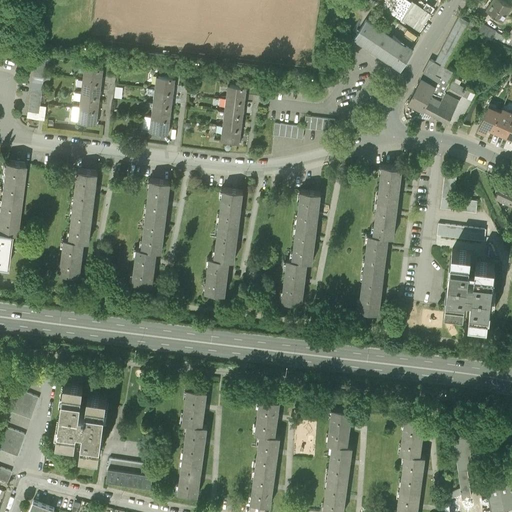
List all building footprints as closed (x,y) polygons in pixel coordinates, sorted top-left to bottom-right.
[(419,29),(433,8),(427,4),(423,9),(412,1),(410,4),(402,0),(402,2),(398,0),(392,11),(402,17),(419,29)] [(490,0),(491,0),(486,8),(502,18),(511,4),(505,0),(490,0)] [(454,71),(445,67),(468,21),(459,16),(435,61),(441,64),(436,73),(440,76),(449,81),(454,71)] [(366,20),(354,37),(401,68),(413,51),(366,20)] [(496,31),(477,21),(473,29),(492,38),(493,36),(511,47),(511,28),(506,37),(496,32),(496,31)] [(27,118),(44,120),(46,106),(40,105),(43,81),(44,75),(47,53),(35,52),(27,118)] [(432,92),(440,76),(436,73),(441,64),(435,61),(430,59),(408,101),(423,108),(432,92)] [(84,66),(83,80),(101,82),(103,68),(84,66)] [(156,75),(155,89),(173,91),(175,77),(156,75)] [(440,76),(432,92),(442,97),(443,93),(445,90),(447,92),(449,88),(446,87),(449,81),(440,76)] [(446,87),(449,88),(455,92),(459,86),(461,82),(455,79),(453,83),(449,81),(446,87)] [(83,80),(81,94),(99,96),(101,82),(83,80)] [(228,84),(226,98),(245,100),(246,86),(228,84)] [(123,87),(115,86),(114,97),(121,98),(123,87)] [(475,91),(466,86),(465,89),(459,86),(455,92),(461,95),(459,100),(448,121),(454,125),(457,126),(475,91)] [(155,89),(153,103),(172,105),(173,91),(155,89)] [(448,121),(459,100),(443,93),(442,97),(432,92),(423,108),(448,121)] [(80,102),(79,108),(98,110),(99,96),(81,94),(80,102)] [(226,98),(224,112),(243,114),(245,100),(226,98)] [(487,130),(492,131),(501,111),(495,108),(497,105),(489,102),(477,130),(486,134),(487,130)] [(153,103),(151,117),(170,119),(172,105),(153,103)] [(492,131),(504,137),(511,119),(511,111),(502,107),(501,111),(492,131)] [(96,124),(98,110),(79,108),(77,122),(96,124)] [(224,112),(223,126),(241,128),(243,114),(224,112)] [(275,122),(273,134),(303,138),(304,127),(334,131),(335,119),(305,115),(304,126),(275,122)] [(149,131),(151,117),(144,116),(142,130),(149,131)] [(168,133),(170,119),(151,117),(149,131),(161,132),(168,133)] [(239,142),(241,128),(223,126),(221,140),(239,142)] [(5,161),(0,196),(20,198),(24,163),(5,161)] [(381,164),(377,199),(397,201),(402,166),(381,164)] [(457,167),(445,166),(440,208),(475,212),(477,200),(453,197),(457,167)] [(78,169),(73,204),(93,206),(97,172),(78,169)] [(150,178),(146,213),(166,215),(170,181),(150,178)] [(511,188),(502,183),(496,195),(511,202),(511,188)] [(223,188),(219,222),(238,225),(243,190),(223,188)] [(301,189),(296,224),(316,226),(321,192),(301,189)] [(16,233),(20,198),(0,196),(0,199),(0,230),(11,232),(16,233)] [(393,236),(397,201),(377,199),(373,233),(388,235),(393,236)] [(89,241),(93,206),(73,204),(69,238),(84,240),(89,241)] [(162,250),(166,215),(146,213),(142,248),(156,250),(162,250)] [(234,259),(238,225),(219,222),(214,257),(229,259),(234,259)] [(486,228),(438,222),(436,234),(484,240),(486,228)] [(312,261),(316,226),(296,224),(292,259),(307,260),(312,261)] [(0,266),(7,267),(11,232),(0,230),(0,266)] [(384,270),(388,235),(373,233),(368,233),(364,268),(384,270)] [(80,275),(84,240),(69,238),(64,238),(60,272),(80,275)] [(152,284),(156,250),(142,248),(137,247),(132,282),(152,284)] [(452,248),(445,308),(464,310),(466,293),(472,294),(468,320),(487,323),(495,263),(476,261),(474,277),(468,276),(471,251),(452,248)] [(225,293),(229,259),(214,257),(209,256),(205,291),(225,293)] [(302,303),(307,260),(292,259),(287,258),(281,301),(302,303)] [(378,313),(384,270),(364,268),(358,310),(378,313)] [(43,367),(19,363),(15,375),(42,379),(43,367)] [(65,377),(57,437),(76,439),(78,423),(84,424),(80,450),(99,452),(108,393),(89,390),(86,408),(80,407),(84,380),(65,377)] [(31,418),(39,396),(11,386),(3,408),(31,418)] [(207,425),(202,424),(207,390),(187,387),(183,421),(187,422),(178,491),(198,494),(207,425)] [(251,501),(270,504),(280,435),(275,434),(280,399),(260,397),(255,431),(260,432),(251,501)] [(322,511),(330,511),(342,511),(352,445),(347,444),(352,409),(332,407),(327,441),(332,442),(322,511)] [(396,511),(416,511),(425,455),(420,454),(425,419),(405,417),(400,451),(405,452),(396,511)] [(0,449),(17,455),(25,433),(0,423),(0,449)] [(476,432),(453,435),(460,486),(461,490),(462,496),(471,495),(468,467),(482,465),(476,432)] [(109,457),(108,467),(153,473),(154,463),(109,457)] [(11,470),(0,466),(0,479),(7,482),(11,470)] [(108,467),(106,480),(151,486),(153,473),(108,467)] [(485,477),(491,511),(501,511),(502,511),(511,508),(511,487),(509,478),(507,468),(485,477)] [(461,490),(460,486),(444,492),(445,511),(449,511),(448,495),(461,490)] [(33,500),(28,511),(52,511),(54,507),(33,500)] [(80,503),(74,502),(71,511),(75,511),(76,508),(78,509),(80,503)]
